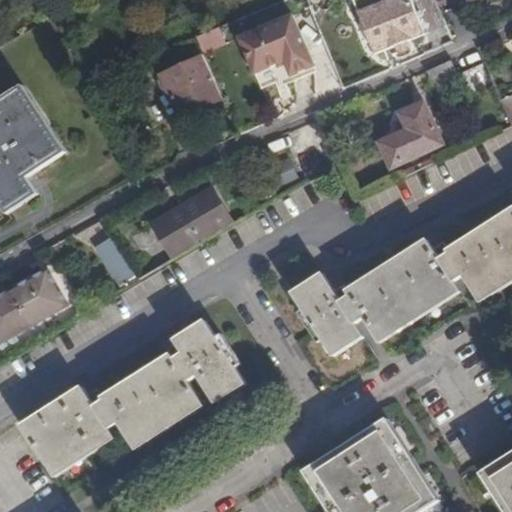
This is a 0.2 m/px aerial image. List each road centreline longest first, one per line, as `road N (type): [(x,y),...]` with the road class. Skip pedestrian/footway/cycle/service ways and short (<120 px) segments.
road 1 (unclassified): [(511,24),(134,191),(0,266)]
road 2 (unclassified): [(230,271),(305,224),(382,231),(511,169)]
road 3 (unclassified): [(0,409),(230,271)]
road 4 (unclassified): [(327,423),(446,351),(494,431)]
road 5 (unclassified): [(327,423),(230,271)]
road 6 (unclassified): [(189,511),(327,423)]
